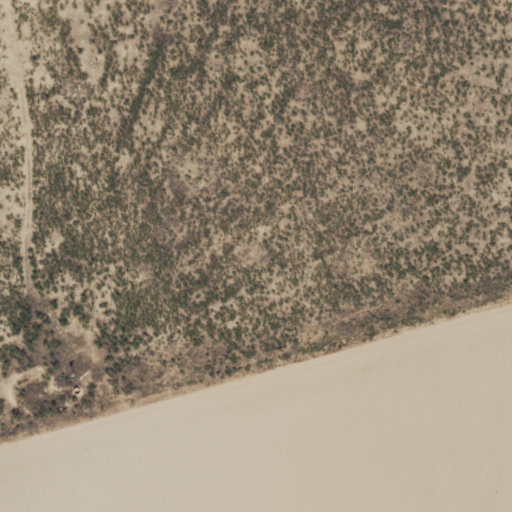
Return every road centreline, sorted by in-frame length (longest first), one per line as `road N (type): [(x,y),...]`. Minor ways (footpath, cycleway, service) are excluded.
road 1 (track): [(0,100),(8,140),(8,290),(0,305)]
road 2 (track): [(403,386),(431,511)]
